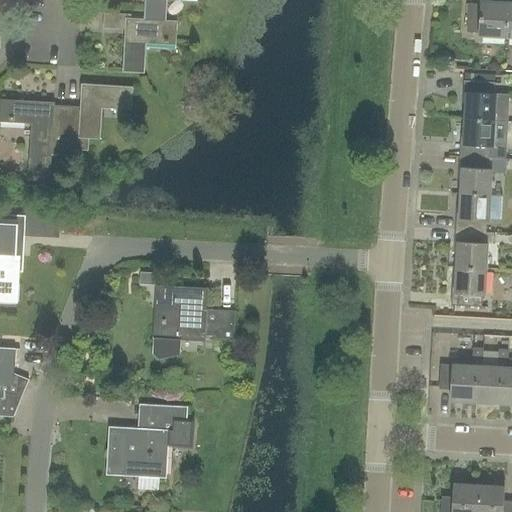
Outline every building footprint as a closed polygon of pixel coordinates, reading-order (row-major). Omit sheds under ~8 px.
[(146,0),(146,20),(167,21),(168,0),(146,0)] [(480,36),(509,38),(510,5),(482,3),(482,5),(469,5),(468,32),(480,33),(480,36)] [(167,21),(146,20),(131,19),(132,15),(105,14),(105,29),(126,30),(124,72),(146,73),(148,41),(166,42),(165,43),(170,43),(170,42),(178,43),(179,21),(167,21)] [(466,103),(465,120),(509,123),(511,96),(495,95),(496,84),(465,82),(464,103),(466,103)] [(68,107),(66,150),(89,152),(90,139),(101,140),(103,105),(121,106),(121,107),(124,107),(124,106),(133,107),(134,88),(83,85),(81,108),(68,107)] [(66,150),(68,107),(56,106),(56,103),(2,100),(1,118),(10,118),(10,119),(14,119),(33,120),(30,170),(52,171),(53,155),(65,156),(66,150)] [(461,145),(461,157),(492,159),(492,158),(506,158),(506,149),(495,148),(495,145),(508,146),(509,123),(465,120),(464,145),(461,145)] [(492,159),(461,157),(460,168),(463,168),(461,194),(492,196),(494,170),(491,170),(492,159)] [(457,220),(456,232),(488,233),(488,222),(491,222),(492,196),(461,194),(460,220),(457,220)] [(0,215),(0,303),(19,304),(21,272),(23,272),(26,217),(0,215)] [(458,242),(457,269),(488,271),(489,244),(487,244),(488,233),(456,232),(456,242),(458,242)] [(486,298),(488,271),(457,269),(455,295),(453,294),(452,307),(483,308),(484,298),(486,298)] [(209,289),(158,286),(154,355),(160,361),(182,355),(182,340),(206,341),(206,338),(235,339),(236,315),(219,314),(219,323),(207,323),(209,289)] [(0,416),(14,418),(29,380),(19,376),(19,375),(15,375),(16,350),(0,348),(0,416)] [(452,403),(478,404),(480,367),(484,367),(485,350),(475,349),(474,367),(454,366),(442,366),(441,391),(453,391),(452,403)] [(480,367),(478,404),(503,406),(505,369),(509,369),(510,351),(500,351),(499,368),(484,367),(480,367)] [(511,368),(509,369),(505,369),(503,406),(511,406),(511,368)] [(189,408),(176,407),(150,405),(149,430),(111,428),(108,475),(141,477),(141,473),(168,474),(169,447),(193,448),(195,420),(188,420),(189,408)] [(479,511),(480,486),(465,485),(465,478),(454,478),(453,498),(442,497),(441,511),(479,511)] [(480,486),(479,511),(511,511),(511,501),(504,502),(505,481),(495,480),(494,487),(480,486)]
